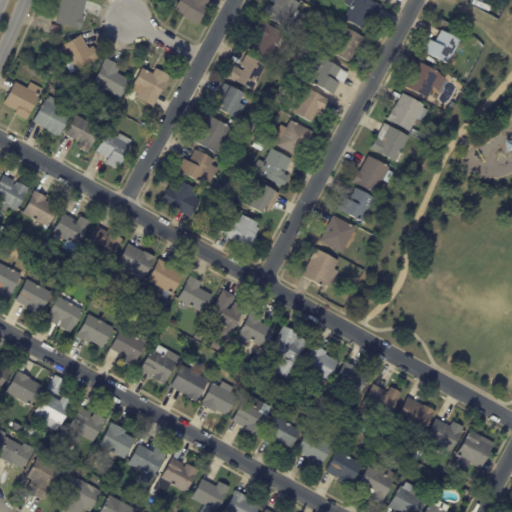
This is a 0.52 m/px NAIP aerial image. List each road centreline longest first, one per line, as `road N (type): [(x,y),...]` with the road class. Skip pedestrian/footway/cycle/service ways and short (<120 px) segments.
road 1 (residential): [(0,138),(511,420)]
road 2 (residential): [(0,328),(333,511)]
road 3 (residential): [(414,0),(261,282)]
road 4 (residential): [(232,0),(121,205)]
